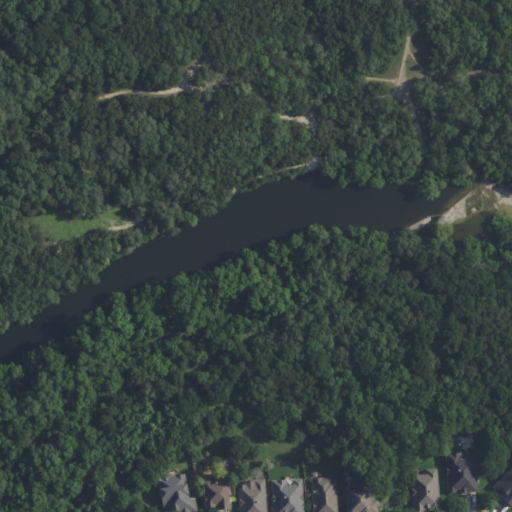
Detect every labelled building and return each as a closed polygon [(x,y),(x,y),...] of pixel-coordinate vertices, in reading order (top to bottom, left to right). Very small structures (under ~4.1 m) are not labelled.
[(475,492),(467,492),(467,493),(461,493),(461,489),(457,489),(457,493),(447,493),(448,453),(462,454),(462,459),(469,459),(469,453),(478,453),(478,492),(475,492)] [(427,508),(426,508),(426,511),(413,511),(411,474),(419,474),(419,475),(427,474),(427,469),(438,469),(440,510),(429,511),(429,508),(427,508)] [(511,469),(511,507),(493,488),(511,469)] [(196,511),(163,511),(158,478),(185,474),(186,484),(187,484),(190,499),(195,498),(197,511),(196,511)] [(336,480),(337,511),(313,511),(312,479),(331,478),(331,480),(336,480)] [(239,511),(238,487),(239,485),(245,485),(247,486),(247,488),(254,487),(253,479),(265,479),(266,511),(239,511)] [(301,479),(303,511),(273,511),(271,481),(286,480),(286,486),(293,485),(293,479),(301,479)] [(229,509),(217,510),(217,505),(216,505),(216,507),(205,508),(204,483),(205,481),(209,481),(211,482),(229,481),(231,509),(229,509)] [(347,511),(347,487),(372,485),(372,502),(377,501),(377,511),(347,511)]
